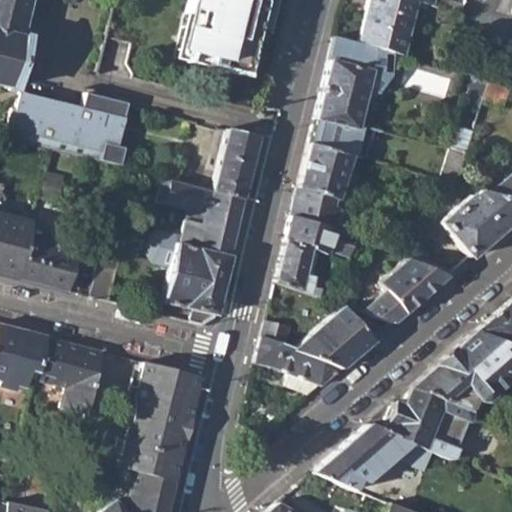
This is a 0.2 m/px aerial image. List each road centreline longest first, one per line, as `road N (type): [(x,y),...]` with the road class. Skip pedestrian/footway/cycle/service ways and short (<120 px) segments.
road 1 (residential): [(213,511),(511,261)]
road 2 (tertiary): [(316,0),(226,359)]
road 3 (residential): [(226,359),(0,299)]
road 4 (tertiary): [(226,359),(195,484)]
